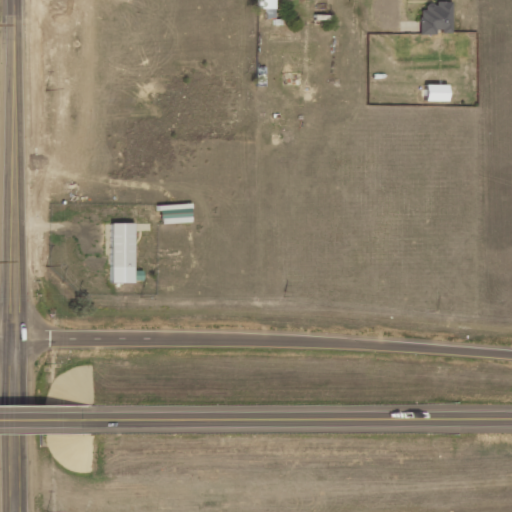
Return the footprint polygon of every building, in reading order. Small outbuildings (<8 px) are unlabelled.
[(273,0),(255,0),(255,10),(264,10),(264,20),(273,20),(273,0)] [(449,33),(450,4),(419,3),(418,36),(433,36),(433,33),(449,33)] [(445,86),(422,85),(422,102),(444,103),(445,86)] [(158,225),(190,224),(189,205),(157,206),(158,225)] [(133,272),(132,224),(109,225),(110,283),(141,283),(141,271),(133,272)]
